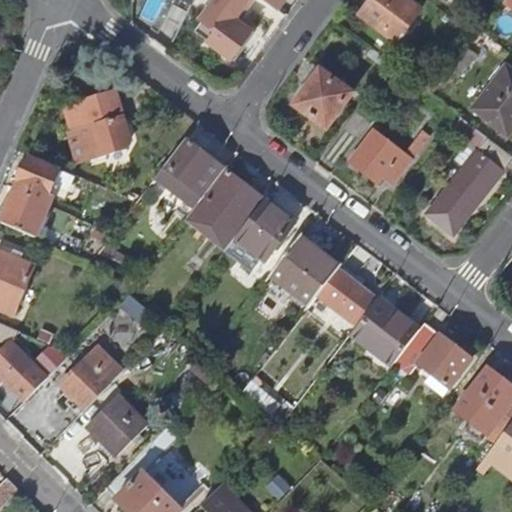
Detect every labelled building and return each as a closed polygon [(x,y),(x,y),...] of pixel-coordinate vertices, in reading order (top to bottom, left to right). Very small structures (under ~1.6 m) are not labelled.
[(238,25),(240,21),(234,17),(247,0),(240,0),(240,1),(238,0),(216,0),(212,6),(238,25)] [(264,0),(278,10),(285,0),(264,0)] [(419,11),(403,0),(371,0),(359,16),(395,42),(419,11)] [(511,0),(505,0),(497,11),(501,13),(505,8),(509,12),(511,8),(511,0)] [(215,29),(206,40),(232,60),(254,31),(240,21),(238,25),(212,6),(202,19),(215,29)] [(202,19),(193,30),(206,40),(215,29),(202,19)] [(367,56),(386,71),(392,64),(372,49),(367,56)] [(467,49),(452,69),(460,74),(475,55),(467,49)] [(472,107),(511,137),(511,135),(511,72),(505,67),(472,107)] [(350,95),(319,72),(293,106),(325,129),(350,95)] [(115,92),(63,107),(72,133),(68,135),(78,164),(92,159),(91,155),(104,151),(105,155),(126,148),(130,139),(115,92)] [(405,153),(375,130),(350,162),(378,183),(389,169),(398,177),(417,152),(410,147),(405,153)] [(477,153),(431,212),(456,232),(503,171),(505,173),(511,162),(511,155),(488,137),(476,152),(477,153)] [(155,180),(147,191),(186,220),(203,198),(224,171),(187,142),(166,170),(164,169),(155,180)] [(0,219),(1,220),(0,221),(0,222),(35,238),(55,189),(65,193),(71,177),(28,159),(10,199),(6,197),(0,209),(0,219)] [(138,169),(119,196),(121,197),(137,204),(147,191),(155,180),(138,169)] [(203,198),(186,220),(226,250),(234,239),(254,213),(248,209),(257,197),(226,173),(206,200),(203,198)] [(92,191),(119,202),(121,197),(119,196),(94,185),(92,191)] [(257,197),(248,209),(254,213),(263,201),(257,197)] [(254,213),(234,239),(263,261),(293,224),(264,202),(263,201),(254,213)] [(95,229),(89,241),(105,248),(113,237),(95,229)] [(301,235),(266,280),(305,310),(340,265),(301,235)] [(34,266),(0,252),(0,310),(14,316),(34,266)] [(129,270),(114,291),(125,299),(129,294),(133,288),(140,279),(129,270)] [(371,297),(339,272),(318,297),(350,323),(371,297)] [(129,295),(167,328),(173,320),(134,289),(129,295)] [(123,308),(139,322),(147,313),(131,299),(123,308)] [(377,299),(350,335),(392,367),(394,363),(420,330),(377,299)] [(420,330),(394,363),(409,375),(417,366),(448,389),(470,361),(424,325),(420,330)] [(0,353),(0,381),(3,378),(26,401),(50,377),(11,342),(0,353)] [(98,348),(62,386),(75,399),(77,397),(88,408),(112,383),(101,372),(112,360),(98,348)] [(511,389),(488,370),(456,412),(486,435),(511,401),(511,389)] [(116,399),(86,429),(117,460),(147,429),(116,399)] [(166,427),(103,493),(114,503),(117,501),(127,511),(181,511),(182,511),(180,509),(191,499),(178,486),(168,496),(151,481),(176,454),(170,448),(179,439),(166,427)] [(444,428),(431,444),(443,453),(456,437),(444,428)] [(511,433),(501,448),(511,456),(511,433)] [(496,444),(485,458),(511,478),(511,456),(501,448),(496,444)] [(7,480),(0,487),(0,506),(17,489),(7,480)] [(229,511),(215,497),(202,509),(205,511),(229,511)]
